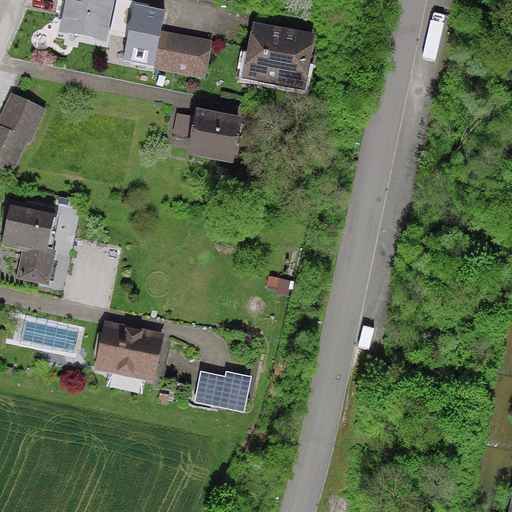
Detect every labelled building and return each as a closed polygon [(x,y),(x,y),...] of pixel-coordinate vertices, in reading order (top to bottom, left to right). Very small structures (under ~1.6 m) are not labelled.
[(101,43),(108,5),(82,0),(67,0),(61,35),(101,43)] [(300,86),(308,42),(254,32),(249,55),(239,53),(235,79),(256,83),(257,78),(300,86)] [(152,68),(173,72),(179,42),(158,38),(152,68)] [(173,72),(200,77),(206,47),(179,42),(173,72)] [(12,99),(5,115),(33,128),(40,113),(12,99)] [(5,115),(0,124),(0,131),(22,142),(26,144),(33,128),(5,115)] [(188,157),(228,164),(236,125),(196,117),(196,121),(176,117),(172,137),(192,141),(188,157)] [(0,171),(7,175),(22,142),(0,131),(0,171)] [(52,216),(10,207),(1,247),(24,251),(18,280),(45,285),(49,266),(51,264),(51,262),(50,260),(51,255),(44,254),(52,216)] [(95,369),(161,383),(169,343),(103,329),(95,369)]
